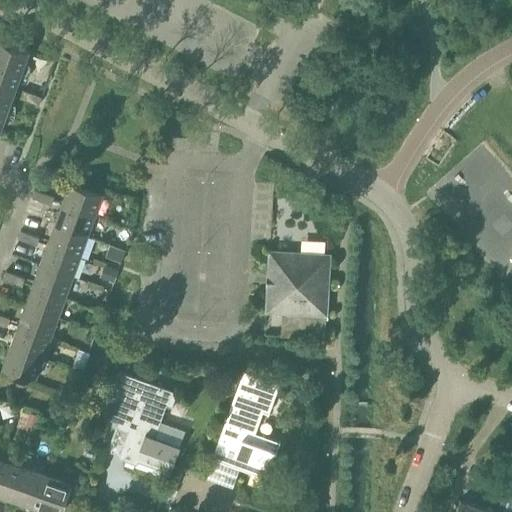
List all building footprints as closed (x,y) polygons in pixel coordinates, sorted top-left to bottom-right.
[(0,63),(22,71),(29,50),(0,39),(0,63)] [(0,86),(14,91),(22,71),(0,63),(0,86)] [(0,109),(7,112),(14,91),(0,86),(0,109)] [(23,90),(22,94),(20,98),(30,101),(33,94),(23,90)] [(39,105),(42,97),(33,94),(30,101),(39,105)] [(323,104),(332,108),(337,100),(328,95),(323,104)] [(62,204),(95,216),(103,194),(70,182),(62,204)] [(35,189),(33,197),(42,201),(45,193),(35,189)] [(52,204),(54,196),(45,193),(42,201),(52,204)] [(95,216),(62,204),(55,224),(88,236),(95,216)] [(126,215),(123,223),(129,225),(132,217),(126,215)] [(47,244),(80,256),(88,236),(55,224),(47,244)] [(18,238),(27,241),(30,234),(21,230),(18,238)] [(40,237),(30,234),(27,241),(37,245),(40,237)] [(40,265),(73,276),(80,256),(47,244),(40,265)] [(117,247),(113,259),(121,262),(125,250),(117,247)] [(330,254),(270,251),(267,311),(301,313),(299,337),(325,338),(326,314),(327,314),(330,254)] [(73,276),(40,265),(33,285),(66,297),(73,276)] [(109,266),(104,278),(114,282),(117,274),(118,270),(109,266)] [(6,271),(3,279),(13,282),(15,274),(6,271)] [(22,285),(25,278),(15,274),(13,282),(22,285)] [(25,305),(58,317),(66,297),(33,285),(25,305)] [(58,317),(25,305),(18,325),(51,337),(58,317)] [(0,323),(7,326),(10,318),(1,315),(0,316),(0,323)] [(11,346),(44,358),(51,337),(18,325),(11,346)] [(3,367),(36,379),(44,358),(11,346),(3,367)] [(244,371),(212,459),(221,462),(234,467),(236,462),(240,464),(239,468),(267,479),(277,453),(280,443),(256,434),(264,412),(269,414),(274,401),(281,384),(244,371)] [(102,418),(119,424),(135,430),(124,459),(138,464),(140,457),(146,459),(145,463),(171,472),(180,447),(155,438),(167,406),(172,408),(177,393),(119,372),(102,418)] [(296,445),(290,465),(304,469),(303,447),(296,445)] [(0,493),(13,498),(24,466),(26,466),(27,463),(24,462),(26,458),(27,459),(29,455),(24,453),(20,464),(1,458),(0,460),(0,493)] [(29,468),(33,456),(29,455),(27,459),(26,458),(24,462),(27,463),(26,466),(24,466),(13,498),(36,506),(48,474),(29,468)] [(36,506),(34,511),(42,511),(44,509),(52,511),(60,511),(65,500),(76,503),(85,476),(65,469),(61,479),(48,474),(36,506)] [(511,496),(511,485),(504,483),(500,494),(511,498),(511,496)] [(496,505),(507,509),(511,498),(500,494),(496,505)] [(479,511),(481,508),(460,500),(455,511),(479,511)]
